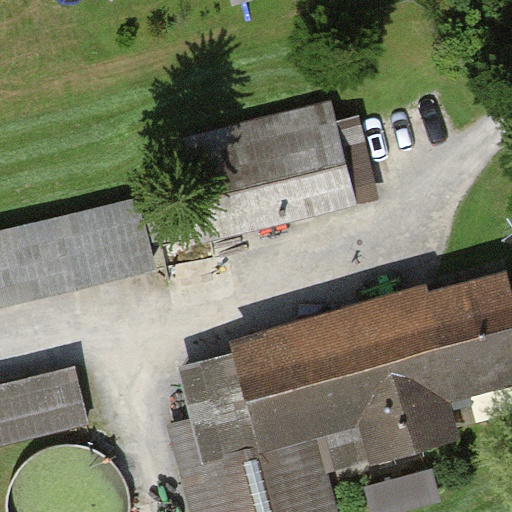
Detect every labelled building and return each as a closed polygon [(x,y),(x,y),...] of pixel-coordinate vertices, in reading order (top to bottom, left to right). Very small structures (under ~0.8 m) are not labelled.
[(232,182),(0,238),(0,297),(380,205),(357,111),(223,143),(232,182)] [(511,285),(198,371),(210,417),(184,424),(208,511),(344,511),(323,434),(511,382),(511,285)] [(92,371),(0,391),(0,432),(3,447),(105,424),(92,371)] [(332,467),(370,455),(363,431),(325,442),(332,467)] [(110,511),(111,446),(20,446),(20,511),(110,511)]
